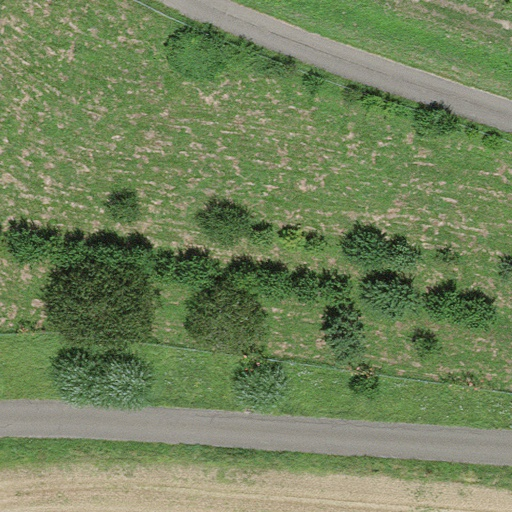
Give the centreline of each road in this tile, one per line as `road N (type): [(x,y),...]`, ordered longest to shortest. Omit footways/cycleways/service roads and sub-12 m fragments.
road 1 (residential): [(0,421),(58,414),(511,445)]
road 2 (residential): [(511,120),(185,0)]
